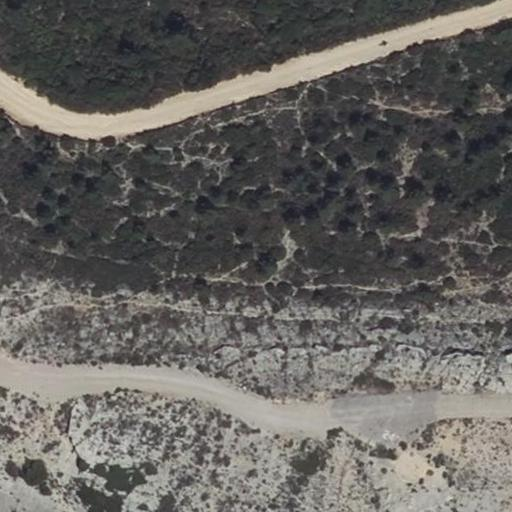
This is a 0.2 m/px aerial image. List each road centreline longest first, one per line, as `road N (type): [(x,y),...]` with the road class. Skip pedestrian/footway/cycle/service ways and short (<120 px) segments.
road 1 (track): [(511,4),(125,122),(66,124),(0,89)]
road 2 (track): [(511,403),(261,413),(147,385),(21,379),(0,365)]
